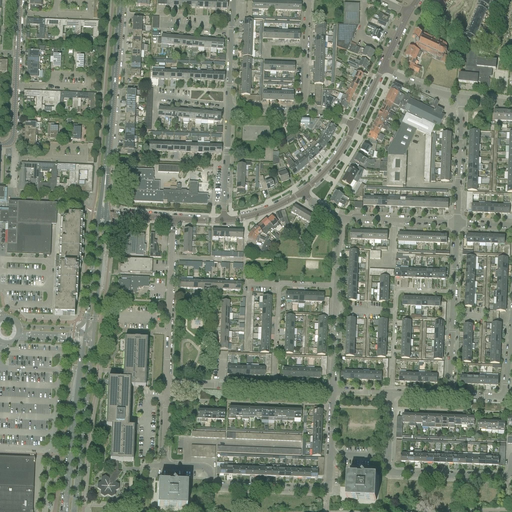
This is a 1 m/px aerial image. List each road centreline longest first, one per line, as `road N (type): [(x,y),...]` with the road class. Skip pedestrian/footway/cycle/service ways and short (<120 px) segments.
road 1 (secondary): [(104,180),(120,0)]
road 2 (unclassified): [(329,485),(215,486),(204,467),(162,465)]
road 3 (secondary): [(74,510),(91,345)]
road 4 (secondary): [(81,356),(64,511)]
road 5 (residential): [(511,457),(504,476),(393,472),(388,458)]
road 6 (unclassified): [(456,224),(462,100)]
